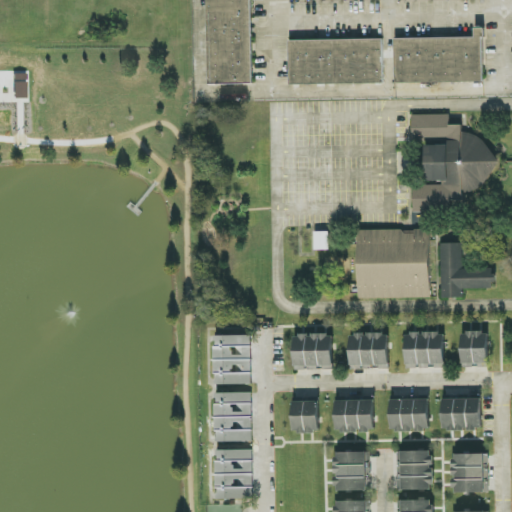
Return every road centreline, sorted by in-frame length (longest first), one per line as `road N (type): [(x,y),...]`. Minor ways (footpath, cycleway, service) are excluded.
road 1 (residential): [(277,210),(277,298),(295,310),(511,302)]
road 2 (residential): [(265,384),(511,382)]
road 3 (residential): [(278,90),(508,82)]
road 4 (residential): [(264,329),(266,511)]
road 5 (residential): [(500,511),(501,382)]
